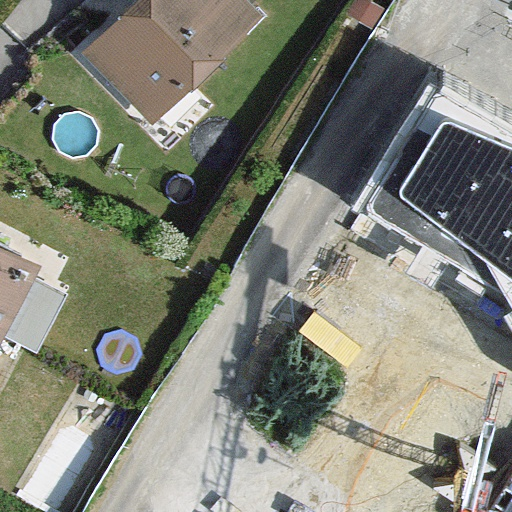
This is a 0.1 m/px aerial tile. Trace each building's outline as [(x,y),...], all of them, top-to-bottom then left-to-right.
[(145,0),(144,2),(95,52),(152,107),(180,74),(187,79),(251,15),(235,0),(145,0)] [(368,25),(347,13),(337,30),(357,42),(368,25)] [(511,123),(457,90),(420,150),(406,142),(379,188),(511,269),(511,123)] [(0,321),(28,268),(29,265),(0,250),(0,321)] [(67,289),(28,268),(0,321),(0,327),(37,347),(67,289)]
